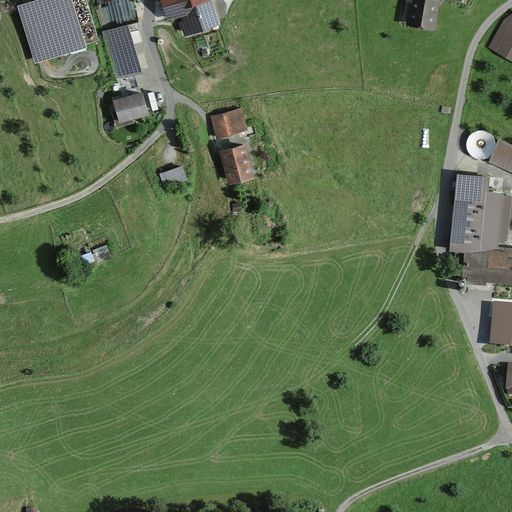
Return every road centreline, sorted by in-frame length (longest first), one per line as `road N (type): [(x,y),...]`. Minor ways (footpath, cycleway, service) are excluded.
road 1 (residential): [(511,432),(441,243),(468,59),(479,33),(511,2)]
road 2 (track): [(0,224),(68,206),(106,186),(167,134),(174,103),(153,0)]
road 3 (track): [(347,511),(511,434)]
